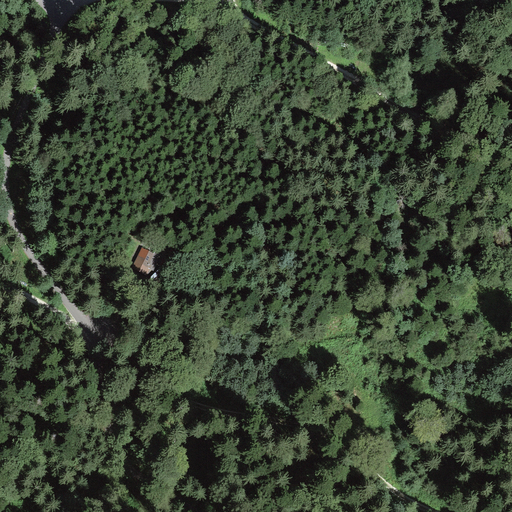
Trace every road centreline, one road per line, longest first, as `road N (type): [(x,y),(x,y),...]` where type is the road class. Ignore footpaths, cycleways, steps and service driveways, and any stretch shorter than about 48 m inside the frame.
road 1 (track): [(434,511),(395,493),(337,442),(151,388),(89,333)]
road 2 (track): [(89,333),(19,238),(4,171),(60,0)]
road 3 (track): [(196,0),(238,15),(511,170)]
road 4 (track): [(89,333),(111,445),(128,469),(193,511)]
